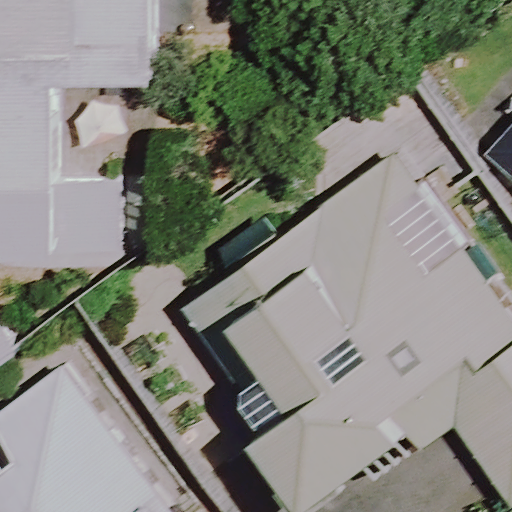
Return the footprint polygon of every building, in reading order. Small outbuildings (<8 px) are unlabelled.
[(0,0),(0,184),(64,186),(66,81),(158,83),(159,0),(0,0)] [(511,119),(490,155),(511,169),(511,119)] [(511,309),(407,147),(181,294),(314,498),(452,408),(511,500),(511,309)] [(0,315),(0,370),(26,351),(0,315)] [(151,482),(69,373),(0,425),(0,511),(161,511),(143,488),(151,482)]
